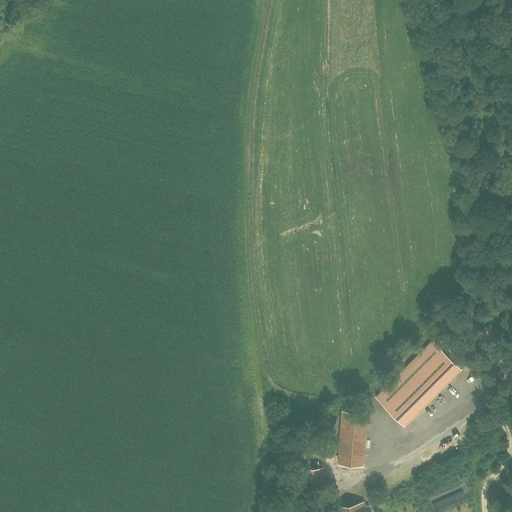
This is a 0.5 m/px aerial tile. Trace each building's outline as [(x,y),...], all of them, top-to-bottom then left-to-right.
[(400,423),(457,366),(432,342),(376,398),(400,423)] [(365,413),(343,411),(340,463),(361,464),(365,413)] [(319,467),(294,469),(295,486),(320,484),(319,467)] [(434,509),(464,497),(458,480),(428,492),(434,509)] [(338,511),(365,511),(363,502),(337,507),(338,511)]
